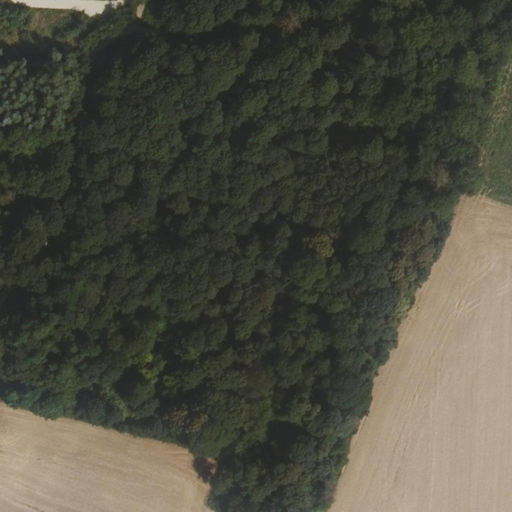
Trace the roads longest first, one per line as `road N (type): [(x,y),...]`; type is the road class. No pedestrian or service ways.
road 1 (track): [(0,301),(50,230),(72,170),(87,81),(123,25)]
road 2 (track): [(423,0),(305,30),(123,25)]
